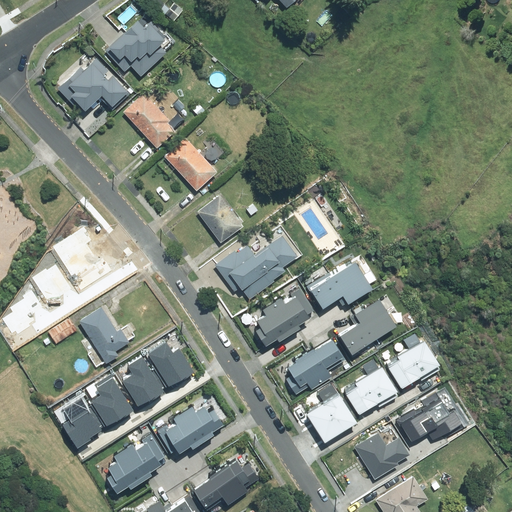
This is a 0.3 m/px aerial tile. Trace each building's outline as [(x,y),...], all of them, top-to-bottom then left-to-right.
[(157,0),(144,0),(155,11),(162,4),(157,0)] [(162,5),(158,10),(171,21),(181,10),(172,2),(167,9),(162,5)] [(164,52),(134,20),(103,48),(133,81),(164,52)] [(113,94),(89,64),(60,87),(84,117),(113,94)] [(141,94),(121,111),(152,146),(171,129),(141,94)] [(204,112),(196,102),(187,109),(196,119),(204,112)] [(183,137),(162,157),(192,189),(213,169),(183,137)] [(195,212),(217,242),(238,226),(216,196),(195,212)] [(251,204),(245,209),(248,214),(255,209),(251,204)] [(269,278),(267,275),(289,257),(275,239),(253,256),(242,243),(215,264),(241,299),(269,278)] [(89,249),(60,268),(78,296),(107,277),(89,249)] [(310,284),(322,302),(342,290),(347,297),(372,282),(355,255),(310,284)] [(255,324),(265,339),(277,332),(278,335),(300,321),(298,318),(309,311),(296,290),(284,297),(282,293),(263,304),(266,309),(257,314),(260,321),(255,324)] [(396,319),(379,293),(355,308),(360,316),(339,329),(352,348),(396,319)] [(107,303),(85,318),(108,352),(130,337),(107,303)] [(72,317),(55,328),(61,337),(78,326),(72,317)] [(345,354),(331,334),(315,346),(313,343),(295,354),(296,356),(288,362),(293,370),(286,374),(296,390),(309,381),(312,384),(331,371),(328,366),(345,354)] [(399,353),(387,360),(400,381),(418,369),(421,374),(438,363),(435,359),(438,357),(423,334),(397,350),(399,353)] [(168,380),(193,365),(179,342),(173,345),(167,335),(148,347),(168,380)] [(138,400),(164,383),(142,351),(128,360),(133,368),(123,374),(138,400)] [(355,380),(344,387),(357,408),(376,397),(379,402),(397,390),(393,385),(396,383),(381,360),(354,377),(355,380)] [(113,372),(97,382),(101,389),(92,394),(107,419),(132,404),(113,372)] [(324,436),(356,415),(338,387),(307,407),(324,436)] [(103,422),(82,391),(64,402),(71,413),(63,418),(78,441),(92,432),(90,430),(103,422)] [(401,417),(412,433),(427,424),(433,434),(461,417),(452,404),(449,406),(440,391),(401,417)] [(289,408),(293,414),(308,403),(304,397),(289,408)] [(192,442),(213,428),(212,425),(223,418),(213,403),(209,406),(205,400),(196,405),(193,401),(174,413),(177,417),(165,425),(179,446),(190,439),(192,442)] [(359,459),(369,476),(371,475),(382,468),(402,455),(392,439),(382,445),(373,433),(352,448),(360,459),(359,459)] [(152,468),(150,465),(160,457),(147,437),(136,443),(133,439),(114,450),(117,456),(108,461),(111,468),(107,470),(117,486),(128,478),(130,481),(152,468)] [(193,482),(207,504),(224,493),(228,498),(248,485),(246,482),(260,473),(250,457),(243,462),(238,453),(193,482)] [(415,511),(411,505),(422,498),(409,477),(374,499),(382,511),(415,511)] [(429,485),(433,491),(439,486),(435,481),(429,485)] [(197,511),(198,511),(184,491),(166,504),(159,494),(147,502),(150,509),(144,511),(197,511)]
